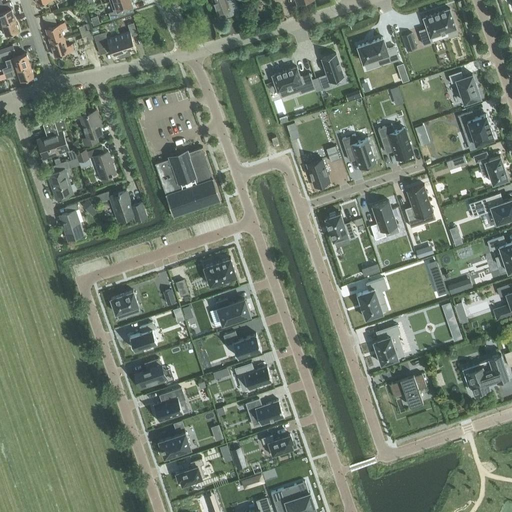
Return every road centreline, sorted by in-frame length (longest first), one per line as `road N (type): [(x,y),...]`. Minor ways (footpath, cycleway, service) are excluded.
road 1 (residential): [(253,223),(82,283),(158,511)]
road 2 (residential): [(302,209),(386,455),(511,412)]
road 3 (residential): [(352,511),(253,223)]
road 4 (residential): [(190,55),(348,7)]
road 5 (residential): [(422,166),(302,209)]
road 6 (residential): [(236,173),(190,55)]
road 7 (residential): [(50,215),(12,100)]
